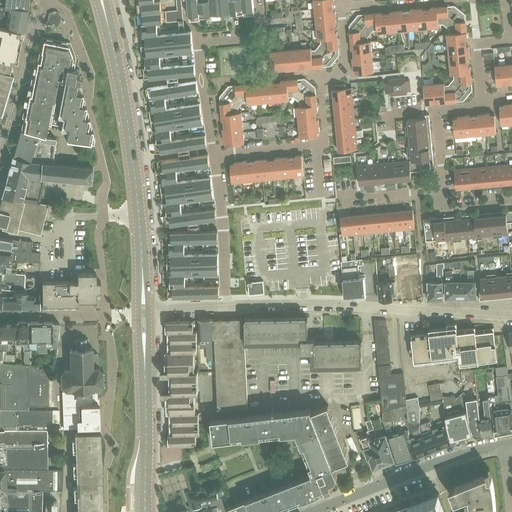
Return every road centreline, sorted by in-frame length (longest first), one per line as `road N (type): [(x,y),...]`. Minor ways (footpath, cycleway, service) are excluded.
road 1 (residential): [(511,315),(226,305)]
road 2 (secondary): [(143,285),(135,173),(107,25)]
road 3 (residential): [(213,155),(198,42),(253,37),(259,0)]
road 4 (unclassified): [(313,511),(502,445)]
road 5 (secondary): [(145,511),(144,343)]
road 6 (residential): [(316,146),(324,136),(319,80),(346,69),(341,8)]
road 7 (residential): [(226,305),(213,155)]
